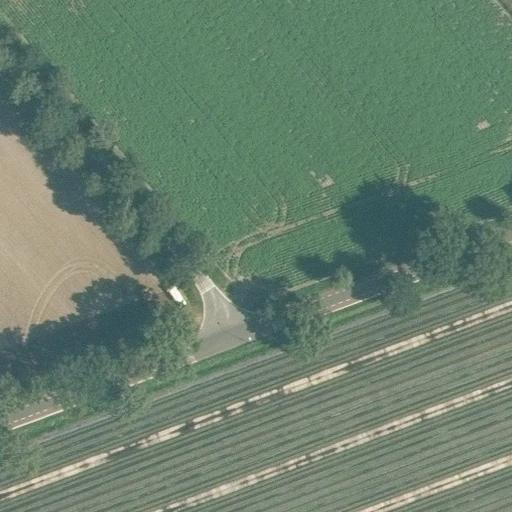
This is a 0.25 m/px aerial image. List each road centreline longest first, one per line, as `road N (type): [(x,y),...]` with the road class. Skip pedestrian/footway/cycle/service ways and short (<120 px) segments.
road 1 (unclassified): [(255,328),(0,25)]
road 2 (tertiary): [(255,328),(511,234)]
road 3 (tertiary): [(0,421),(255,328)]
